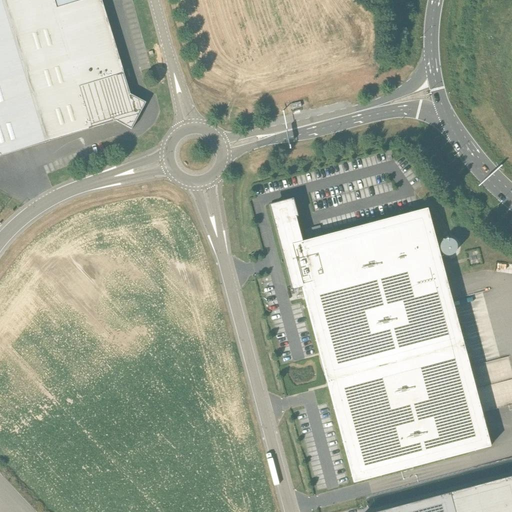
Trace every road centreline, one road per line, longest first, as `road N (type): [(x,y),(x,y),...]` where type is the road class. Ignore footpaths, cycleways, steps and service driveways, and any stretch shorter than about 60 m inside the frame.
road 1 (unknown): [(114,0),(132,77),(150,107),(136,135),(30,164),(28,183),(40,207)]
road 2 (unclassified): [(290,511),(217,238)]
road 3 (unknown): [(299,188),(384,167),(405,186),(403,194),(316,217),(305,211)]
road 4 (unknown): [(263,408),(310,402),(333,498)]
road 5 (unclassified): [(0,243),(54,198),(113,177)]
